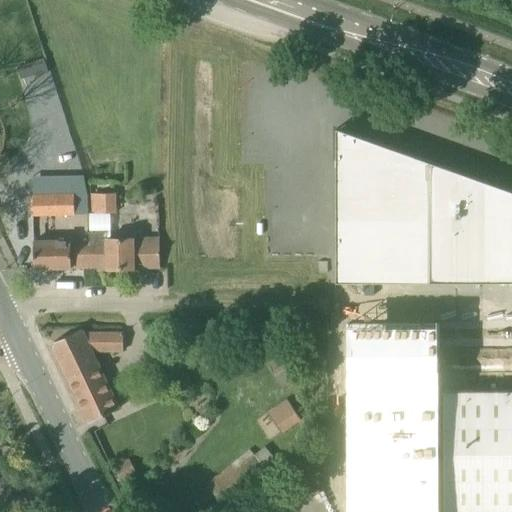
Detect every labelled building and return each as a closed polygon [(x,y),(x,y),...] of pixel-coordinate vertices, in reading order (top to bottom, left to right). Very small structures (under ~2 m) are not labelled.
[(48,0),(37,0),(33,1),(63,91),(77,86),(48,0)] [(511,191),(336,129),(335,283),(511,282),(511,191)] [(33,215),(53,215),(74,214),(74,194),(33,195),(33,215)] [(90,214),(117,214),(117,194),(90,194),(90,214)] [(134,265),(143,265),(143,242),(133,242),(133,237),(108,238),(108,231),(89,231),(89,240),(80,240),(80,249),(73,250),(73,268),(107,268),(107,269),(134,268),(134,265)] [(160,268),(160,248),(160,238),(143,238),(143,242),(143,265),(143,268),(160,268)] [(34,269),(73,268),(73,250),(80,249),(80,240),(33,241),(34,269)] [(451,368),(451,325),(366,325),(366,368),(364,368),(363,511),(511,511),(511,367),(503,367),(451,368)] [(89,423),(118,409),(91,350),(123,350),(123,333),(84,333),(82,329),(55,341),(53,348),(89,423)] [(223,505),(266,469),(250,450),(231,465),(230,464),(206,484),(223,505)] [(119,480),(137,471),(131,458),(113,468),(119,480)]
